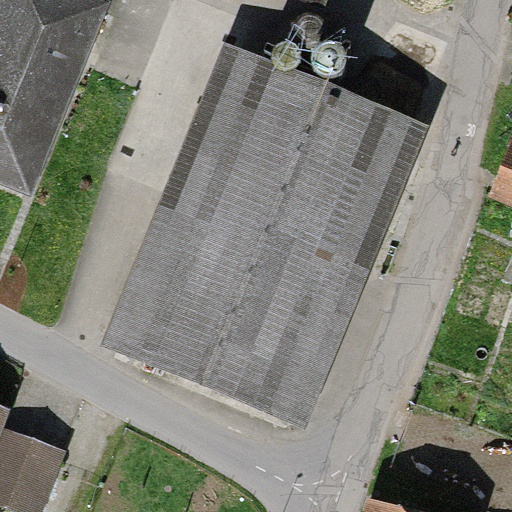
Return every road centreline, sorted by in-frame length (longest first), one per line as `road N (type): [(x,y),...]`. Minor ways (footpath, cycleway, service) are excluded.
road 1 (unclassified): [(488,0),(447,190),(336,485)]
road 2 (residential): [(336,485),(0,333)]
